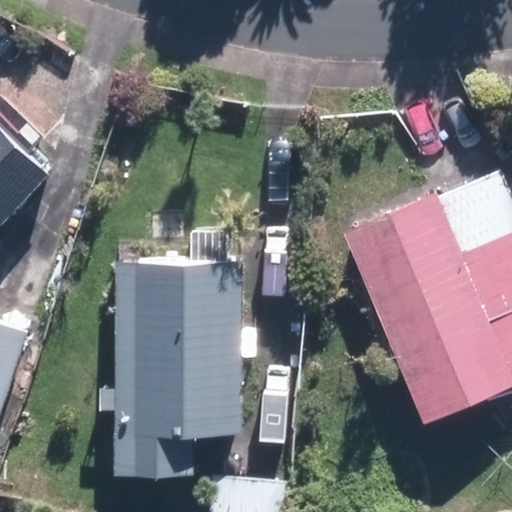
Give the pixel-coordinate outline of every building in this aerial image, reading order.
[(0,205),(45,157),(0,114),(0,205)] [(427,423),(511,386),(511,184),(508,165),(347,233),(427,423)] [(111,253),(111,469),(191,469),(191,427),(240,427),(241,252),(111,253)] [(0,310),(0,407),(28,319),(0,310)] [(213,474),(210,511),(286,511),(289,478),(213,474)]
